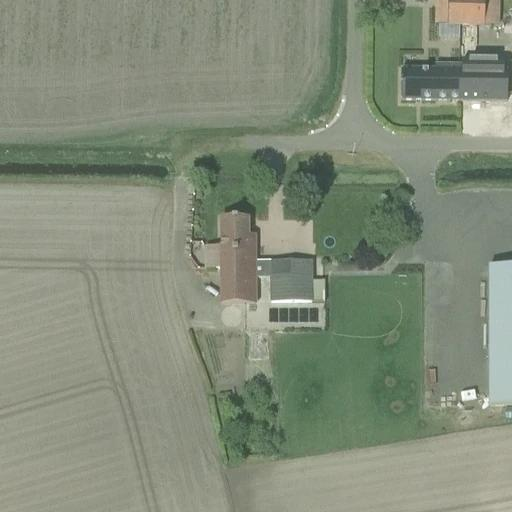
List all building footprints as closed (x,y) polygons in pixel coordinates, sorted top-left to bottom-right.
[(436,0),(436,26),(458,27),(458,0),(436,0)] [(486,28),(485,0),(458,0),(458,27),(486,28)] [(400,102),(457,103),(457,67),(434,67),(434,72),(400,71),(400,102)] [(509,104),(510,68),(509,68),(457,67),(457,103),(509,104)] [(247,221),(221,221),(221,249),(221,250),(221,271),(221,304),(256,304),(255,280),(271,280),(271,305),(323,305),(323,283),(312,283),(312,263),(254,264),(254,238),(247,238),(247,221)] [(323,265),(323,301),(450,302),(450,266),(323,265)] [(511,268),(489,268),(490,408),(511,408),(511,268)] [(312,320),(311,381),(405,381),(405,321),(312,320)] [(300,340),(300,342),(309,342),(309,330),(300,330),(300,340)] [(283,411),(284,484),(452,482),(451,409),(283,411)]
